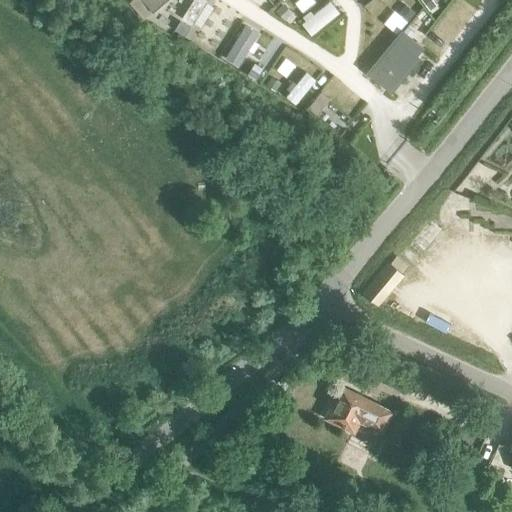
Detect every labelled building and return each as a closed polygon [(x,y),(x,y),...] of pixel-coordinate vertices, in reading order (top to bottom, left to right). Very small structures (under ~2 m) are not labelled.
[(85,0),(93,8),(102,0),(85,0)] [(137,0),(131,6),(144,21),(153,13),(151,11),(163,0),(137,0)] [(326,14),(313,0),(297,0),(317,23),(326,14)] [(157,17),(185,51),(194,43),(166,9),(157,17)] [(456,41),(430,9),(418,18),(444,50),(456,41)] [(368,71),(389,90),(416,57),(413,55),(420,47),(401,31),(368,71)] [(323,92),(308,107),(316,113),(330,98),(323,92)] [(402,273),(408,265),(395,255),(389,263),(387,261),(361,293),(376,306),(403,274),(402,273)] [(358,420),(380,431),(390,411),(339,386),(324,417),(352,431),(358,420)]
